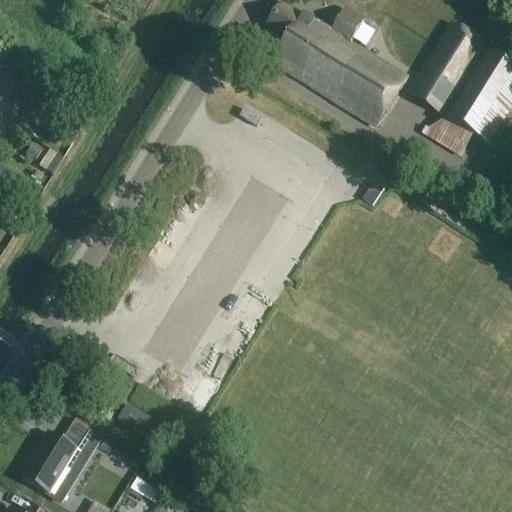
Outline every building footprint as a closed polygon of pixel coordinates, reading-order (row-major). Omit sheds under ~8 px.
[(44,0),(37,0),(26,19),(61,42),(71,48),(76,40),(66,34),(75,20),(44,0)] [(44,0),(75,20),(85,5),(94,12),(99,4),(92,0),(44,0)] [(317,25),(282,3),(264,32),(286,46),(274,65),(377,129),(407,80),(350,44),(364,22),(347,11),(333,33),(318,24),(317,25)] [(26,19),(11,41),(47,64),(56,70),(61,63),(52,57),(61,42),(26,19)] [(443,120),(489,49),(453,26),(407,96),(443,120)] [(511,70),(490,56),(448,122),(475,139),(511,80),(511,70)] [(0,101),(0,102),(12,83),(0,75),(0,101)] [(35,164),(42,152),(33,147),(26,158),(35,164)] [(49,151),(39,168),(52,176),(63,159),(49,151)] [(20,196),(25,188),(3,174),(0,178),(0,197),(7,202),(12,192),(20,196)] [(373,209),(384,191),(374,185),(363,203),(373,209)] [(30,188),(24,198),(33,203),(39,194),(30,188)] [(148,442),(158,426),(128,406),(118,422),(148,442)] [(70,434),(91,447),(95,441),(98,437),(77,423),(74,422),(71,426),(67,433),(70,434)] [(87,459),(64,445),(57,456),(41,446),(34,457),(36,459),(23,481),(50,498),(66,471),(76,477),(87,459)] [(137,478),(129,490),(140,497),(148,485),(137,478)] [(28,509),(36,492),(28,489),(20,506),(28,509)] [(164,498),(156,511),(169,511),(174,504),(164,498)]
